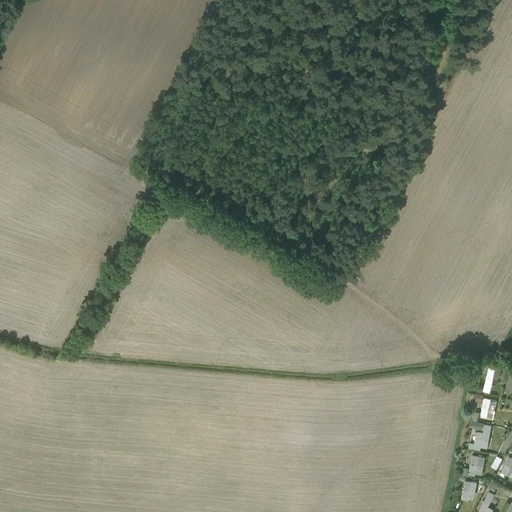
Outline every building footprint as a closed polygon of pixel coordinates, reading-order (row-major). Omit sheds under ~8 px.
[(502,376),(503,367),(489,365),(485,391),(492,392),(494,375),(502,376)] [(495,419),(498,399),(485,397),(482,417),(495,419)] [(475,420),(473,429),(479,430),(476,444),(488,447),(494,425),(475,420)] [(471,468),(464,467),(463,473),(484,475),(486,455),(473,454),(471,468)] [(501,470),(511,476),(511,475),(511,455),(511,454),(501,470)] [(498,468),(504,458),(499,455),(493,465),(498,468)] [(467,478),(462,498),(474,501),(479,481),(467,478)] [(490,506),(500,486),(494,483),(478,511),(480,511),(492,511),(495,508),(490,506)]
